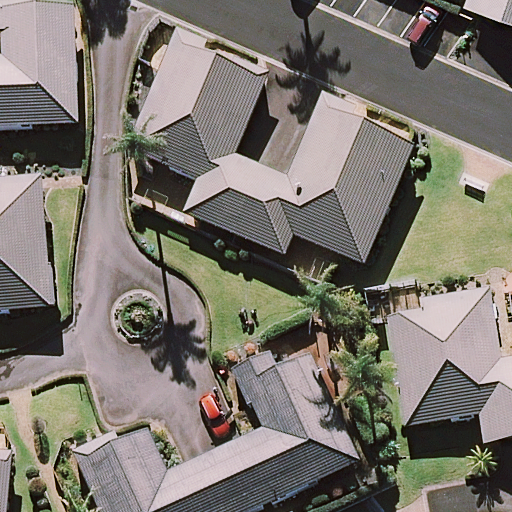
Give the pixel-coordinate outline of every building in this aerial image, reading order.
[(511,0),(477,0),(474,10),(511,21),(511,0)] [(76,10),(0,12),(0,130),(79,128),(76,10)] [(268,83),(176,44),(132,149),(204,179),(187,219),(285,260),(294,239),(366,269),(415,152),(320,113),(291,184),(235,161),(268,83)] [(0,314),(53,311),(44,182),(0,185),(0,314)] [(511,363),(501,365),(489,293),(388,311),(409,430),(480,418),(485,448),(511,443),(511,363)] [(259,511),(360,466),(298,333),(270,346),(274,355),(236,372),(265,435),(168,479),(147,433),(78,465),(99,511),(259,511)] [(0,511),(8,511),(13,462),(0,461),(0,511)]
